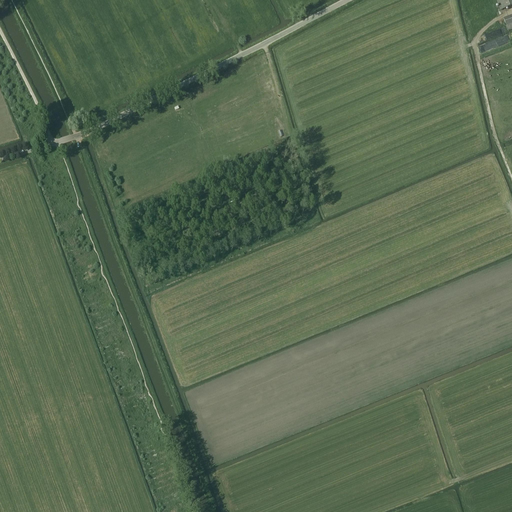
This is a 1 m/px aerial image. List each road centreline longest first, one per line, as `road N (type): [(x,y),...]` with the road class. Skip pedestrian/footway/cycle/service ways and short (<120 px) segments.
road 1 (track): [(216,511),(75,135)]
road 2 (tertiary): [(0,159),(111,122),(348,0)]
